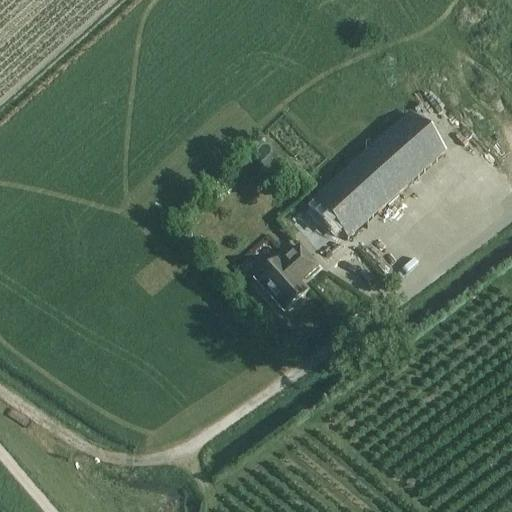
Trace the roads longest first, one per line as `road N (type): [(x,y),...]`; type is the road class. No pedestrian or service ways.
road 1 (track): [(0,392),(102,460),(125,464),(168,456),(303,373)]
road 2 (unclassified): [(303,373),(511,217)]
